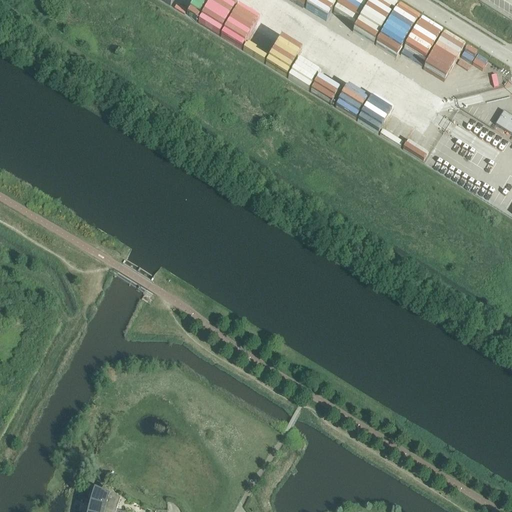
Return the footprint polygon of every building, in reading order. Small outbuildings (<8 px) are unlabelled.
[(342,0),(341,3),(362,16),(371,0),(342,0)] [(373,0),(363,18),(384,30),(396,8),(380,0),(373,0)] [(201,22),(206,9),(196,6),(195,8),(183,3),(179,12),(189,16),(189,17),(201,22)] [(220,38),(231,20),(212,8),(201,26),(220,38)] [(235,21),(231,35),(238,38),(236,43),(248,46),(254,28),(235,21)] [(449,73),(465,47),(421,21),(409,42),(426,53),(428,49),(434,52),(428,60),(449,73)] [(293,75),(303,52),(282,43),(272,65),(293,75)] [(338,101),(344,90),(324,78),(318,89),(338,101)] [(342,99),(337,108),(357,119),(362,110),(342,99)] [(511,117),(503,112),(495,125),(511,136),(511,117)] [(384,132),(382,136),(403,146),(405,142),(384,132)] [(116,510),(120,500),(104,487),(101,492),(97,491),(97,492),(98,492),(96,504),(94,503),(93,504),(116,510)]
